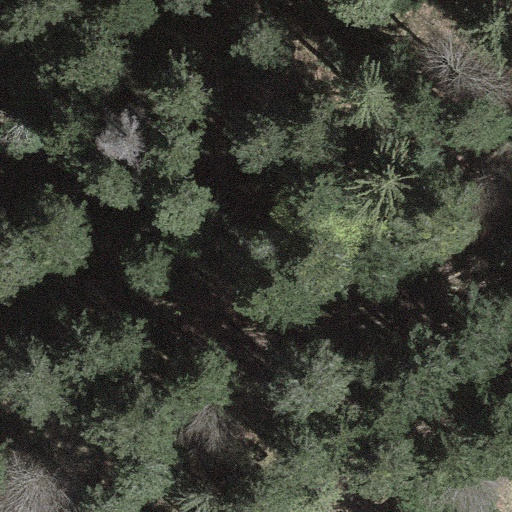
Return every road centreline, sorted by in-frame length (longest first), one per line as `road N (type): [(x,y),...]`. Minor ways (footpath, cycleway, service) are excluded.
road 1 (track): [(0,204),(77,262),(207,340),(330,346),(428,299),(511,274)]
road 2 (track): [(511,207),(484,226),(428,299)]
